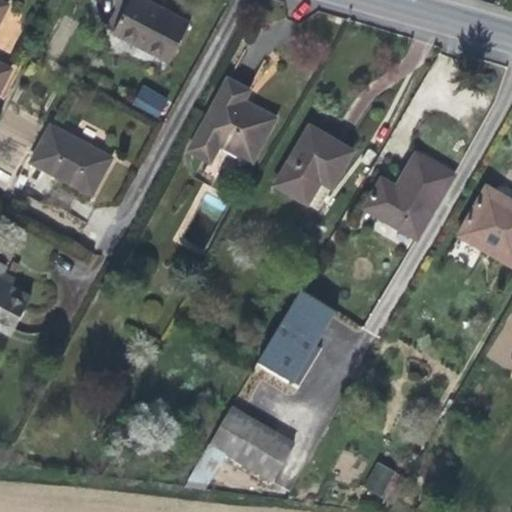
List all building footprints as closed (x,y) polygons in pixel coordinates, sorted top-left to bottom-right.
[(0,0),(0,90),(11,70),(0,63),(0,20),(8,5),(0,0)] [(144,0),(130,0),(114,33),(170,62),(190,24),(154,5),(144,0)] [(249,91),(228,79),(189,151),(210,162),(220,145),(252,162),(275,119),(252,106),(243,101),(249,91)] [(142,84),(131,104),(159,118),(169,98),(142,84)] [(51,126),(31,162),(92,195),(107,168),(112,159),(51,126)] [(353,152),(311,127),(276,185),(319,210),(326,198),(353,152)] [(365,208),(417,239),(454,175),(417,153),(407,170),(397,186),(383,178),(365,208)] [(501,193),(487,185),(458,235),(511,266),(511,193),(503,189),(501,193)] [(0,326),(12,333),(30,300),(10,289),(15,281),(7,277),(1,274),(6,265),(0,261),(0,326)] [(335,311),(300,290),(257,362),(293,382),(313,348),(335,311)] [(318,351),(313,348),(293,382),(298,385),(309,366),(318,351)] [(232,406),(209,445),(226,454),(271,481),(294,442),(232,406)] [(206,490),(226,454),(209,445),(184,487),(206,490)] [(393,473),(378,464),(365,486),(380,495),(393,473)] [(407,481),(393,473),(380,495),(394,503),(407,481)]
